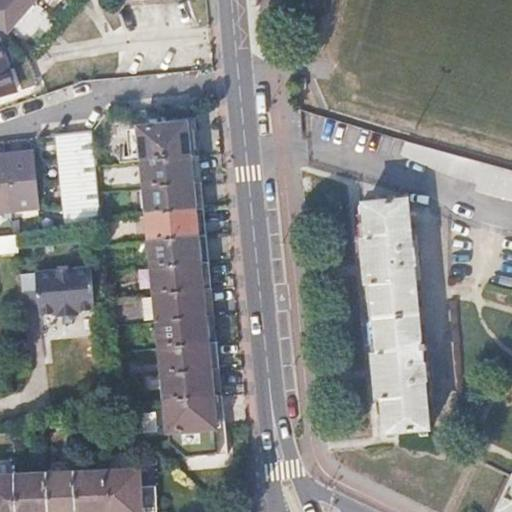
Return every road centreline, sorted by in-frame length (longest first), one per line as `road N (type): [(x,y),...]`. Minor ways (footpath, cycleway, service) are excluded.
road 1 (residential): [(511,219),(245,145)]
road 2 (secondary): [(271,396),(245,145)]
road 3 (secondary): [(245,145),(232,0)]
